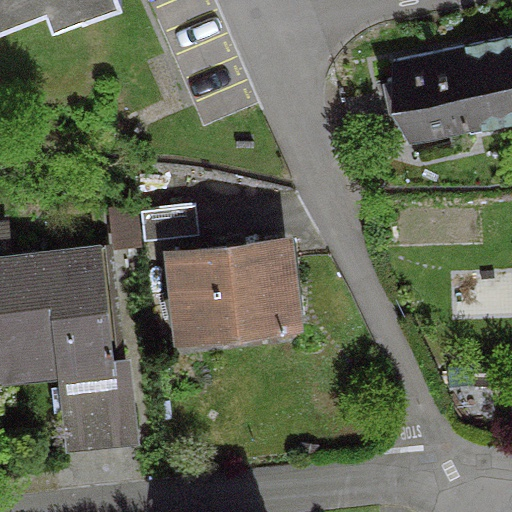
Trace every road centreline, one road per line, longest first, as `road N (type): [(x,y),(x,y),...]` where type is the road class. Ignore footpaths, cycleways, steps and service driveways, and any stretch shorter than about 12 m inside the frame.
road 1 (residential): [(252,49),(411,399),(430,475)]
road 2 (residential): [(430,475),(95,511)]
road 3 (residential): [(367,0),(326,10),(252,49)]
